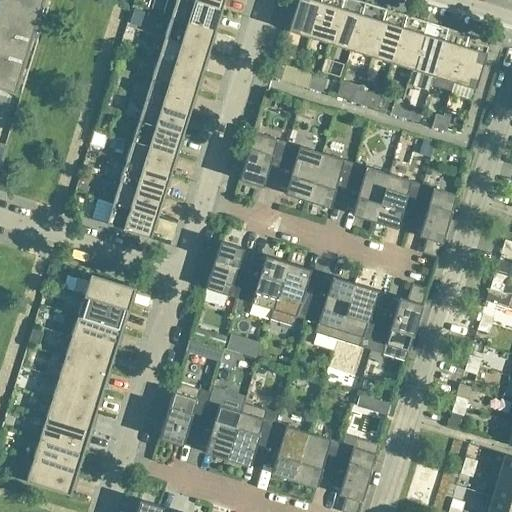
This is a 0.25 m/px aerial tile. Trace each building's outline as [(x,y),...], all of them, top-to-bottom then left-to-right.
[(0,0),(0,88),(13,93),(42,0),(0,0)] [(214,31),(220,10),(187,0),(166,0),(162,15),(165,16),(214,31)] [(223,0),(187,0),(220,10),(223,0)] [(308,37),(319,0),(296,0),(287,31),(308,37)] [(329,44),(342,0),(319,0),(308,37),(329,44)] [(350,50),(364,3),(355,0),(342,0),(329,44),(350,50)] [(370,57),(385,9),(364,3),(350,50),(370,57)] [(391,63),(406,16),(385,9),(370,57),(391,63)] [(207,51),(214,31),(165,16),(164,22),(168,23),(163,38),(207,51)] [(412,69),(426,22),(406,16),(391,63),(412,69)] [(432,76),(447,28),(426,22),(412,69),(432,76)] [(453,82),(468,35),(447,28),(432,76),(453,82)] [(474,89),(489,41),(468,35),(453,82),(474,89)] [(207,51),(163,38),(159,36),(157,43),(161,44),(157,58),(201,72),(207,51)] [(201,72),(157,58),(153,57),(151,63),(155,65),(150,79),(194,93),(201,72)] [(277,64),(272,78),(280,80),(284,67),(277,64)] [(118,69),(116,75),(127,79),(129,72),(118,69)] [(314,91),(319,78),(311,75),(307,89),(314,91)] [(194,93),(150,79),(146,78),(144,84),(148,85),(144,100),(188,113),(194,93)] [(322,93),(326,80),(319,78),(314,91),(322,93)] [(356,104),(360,90),(352,88),(348,101),(356,104)] [(380,97),(360,90),(356,104),(376,110),(380,97)] [(188,113),(144,100),(140,98),(138,104),(142,106),(138,120),(181,134),(188,113)] [(397,116),(401,103),(393,101),(389,114),(397,116)] [(409,106),(401,103),(397,116),(405,119),(409,106)] [(296,127),(320,138),(328,120),(304,109),(296,127)] [(438,129),(442,116),(435,114),(431,127),(438,129)] [(446,132),(450,118),(442,116),(438,129),(446,132)] [(181,134),(138,120),(133,119),(131,125),(136,126),(131,141),(175,155),(181,134)] [(261,187),(268,165),(279,168),(287,143),(253,132),(238,180),(261,187)] [(175,155),(131,141),(127,140),(125,146),(129,147),(125,161),(169,175),(175,155)] [(283,194),(306,201),(320,153),(287,143),(279,168),(290,171),(283,194)] [(335,185),(346,189),(354,163),(320,153),(306,201),(328,208),(335,185)] [(169,175),(125,161),(121,160),(119,166),(123,168),(118,182),(162,196),(169,175)] [(350,215),(372,221),(387,174),(354,163),(346,189),(357,192),(350,215)] [(402,206),(413,209),(420,184),(387,174),(372,221),(395,229),(402,206)] [(162,196),(118,182),(114,181),(112,187),(116,188),(112,203),(156,216),(162,196)] [(436,258),(455,195),(420,184),(413,209),(424,213),(417,235),(425,238),(421,253),(435,258),(436,258)] [(156,216),(112,203),(108,201),(106,208),(110,209),(105,224),(149,238),(156,216)] [(511,251),(511,242),(504,240),(502,248),(511,251)] [(246,274),(235,271),(242,248),(219,241),(204,289),(238,299),(246,274)] [(271,310),(272,310),(287,262),(264,255),(257,277),(246,274),(238,299),(271,310)] [(305,320),(313,295),(302,291),(309,269),(287,262),(272,310),(271,310),(268,319),(292,326),(295,317),(305,320)] [(127,309),(133,288),(85,273),(83,280),(87,281),(83,295),(127,309)] [(503,285),(506,277),(494,273),(492,281),(503,285)] [(313,333),(336,340),(353,283),(331,276),(324,298),(313,295),(305,320),(316,324),(313,333)] [(501,292),(503,285),(492,281),(489,289),(501,292)] [(369,350),(380,315),(369,312),(376,290),(353,283),(336,340),(369,350)] [(404,361),(427,288),(426,288),(411,284),(406,299),(398,297),(397,301),(391,319),(380,315),(369,350),(404,361)] [(127,309),(83,295),(79,294),(77,300),(81,302),(77,316),(120,330),(127,309)] [(137,314),(150,314),(151,298),(137,297),(137,314)] [(490,326),(493,318),(481,314),(479,322),(490,326)] [(120,330),(77,316),(72,315),(70,321),(75,322),(70,337),(114,350),(120,330)] [(143,335),(145,320),(131,317),(129,333),(143,335)] [(488,333),(490,326),(479,322),(476,330),(488,333)] [(114,350),(70,337),(66,335),(64,342),(68,343),(64,357),(108,371),(114,350)] [(245,338),(241,354),(255,358),(259,342),(245,338)] [(222,351),(203,345),(200,356),(218,362),(222,351)] [(101,392),(108,371),(64,357),(60,356),(58,363),(62,364),(57,378),(101,392)] [(478,367),(480,359),(468,356),(466,363),(478,367)] [(475,375),(478,367),(466,363),(464,371),(475,375)] [(345,386),(348,376),(327,369),(324,379),(345,386)] [(95,412),(101,392),(57,378),(53,377),(51,383),(55,384),(51,398),(95,412)] [(207,401),(208,402),(211,392),(175,382),(157,438),(181,446),(188,423),(199,427),(207,401)] [(211,392),(208,402),(207,401),(199,427),(210,430),(203,452),(225,459),(226,455),(240,412),(239,412),(242,402),(244,396),(212,386),(211,392)] [(95,412),(51,398),(47,397),(45,403),(49,405),(44,419),(88,433),(95,412)] [(465,408),(467,400),(456,397),(453,405),(465,408)] [(265,447),(273,422),(275,423),(277,413),(242,402),(239,412),(240,412),(226,455),(225,459),(248,467),(255,444),(265,447)] [(295,404),(280,403),(279,414),(295,415),(295,404)] [(462,416),(465,408),(453,405),(451,412),(462,416)] [(88,433),(44,419),(40,418),(38,424),(43,425),(38,440),(82,454),(88,433)] [(293,476),(305,438),(307,432),(275,423),(273,422),(265,447),(277,451),(270,473),(292,480),(293,476)] [(511,446),(511,422),(509,422),(503,443),(511,446)] [(332,468),(338,449),(340,443),(307,432),(305,438),(293,476),(292,480),(315,487),(322,465),(332,468)] [(356,511),(378,445),(354,437),(351,446),(340,443),(338,449),(332,468),(343,472),(337,494),(345,497),(340,511),(356,511)] [(82,454),(38,440),(34,438),(32,445),(36,446),(32,460),(75,474),(82,454)] [(511,480),(511,457),(504,455),(498,476),(511,480)] [(474,469),(476,461),(464,458),(462,465),(474,469)] [(75,474),(32,460),(27,459),(25,465),(30,467),(25,482),(69,495),(75,474)] [(471,477),(474,469),(462,465),(460,473),(471,477)] [(511,503),(511,480),(498,476),(491,497),(511,503)] [(511,511),(511,503),(491,497),(486,511),(511,511)] [(461,510),(463,502),(452,499),(449,507),(461,510)] [(160,511),(162,507),(138,500),(134,511),(160,511)]
